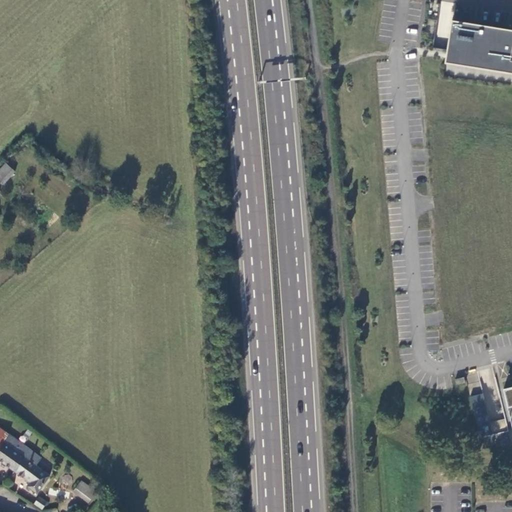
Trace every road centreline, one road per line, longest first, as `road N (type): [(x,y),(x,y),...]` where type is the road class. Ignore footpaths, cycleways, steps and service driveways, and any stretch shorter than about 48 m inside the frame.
road 1 (trunk): [(307,511),(267,0)]
road 2 (trunk): [(232,0),(270,511)]
road 3 (unclassified): [(404,0),(395,92),(418,349),(437,367),(511,351)]
